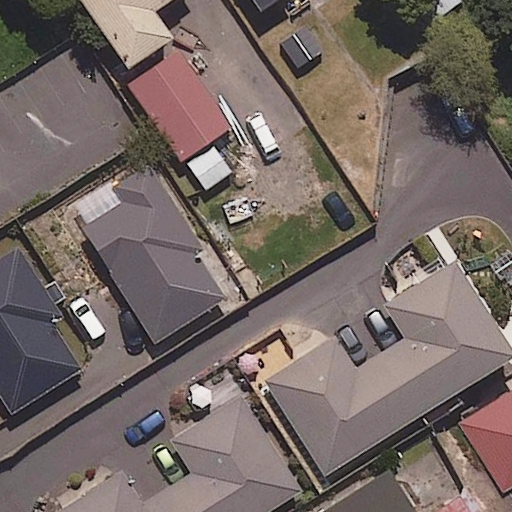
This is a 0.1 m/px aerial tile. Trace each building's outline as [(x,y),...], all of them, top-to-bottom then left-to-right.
[(80,0),(127,67),(171,37),(152,10),(166,0),(80,0)] [(255,0),(262,9),(274,0),(255,0)] [(230,126),(179,53),(131,86),(182,159),(230,126)] [(229,296),(148,161),(71,208),(152,343),(229,296)] [(0,252),(0,392),(14,413),(81,367),(50,321),(60,314),(14,244),(0,252)] [(511,356),(511,351),(454,260),(384,305),(405,338),(356,369),(334,334),(264,378),(325,475),(511,356)] [(266,511),(301,490),(238,391),(168,436),(192,472),(141,504),(119,469),(51,511),(266,511)] [(511,391),(460,425),(503,492),(511,486),(511,391)] [(316,511),(414,511),(387,468),(316,511)]
